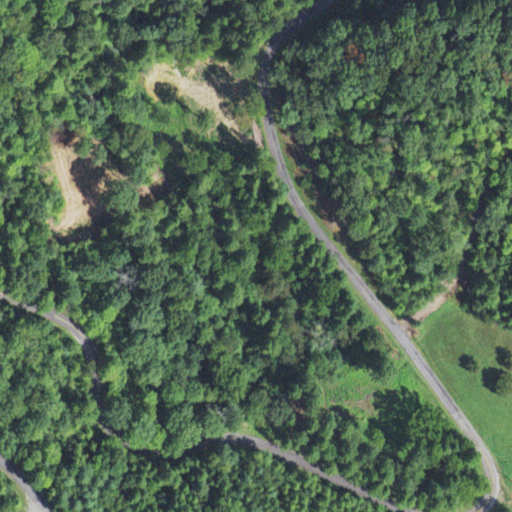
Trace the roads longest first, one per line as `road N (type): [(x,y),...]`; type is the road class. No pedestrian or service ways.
road 1 (residential): [(0,464),(15,303),(73,333),(89,359),(105,432),(128,455),(160,464),(275,464),(382,511)]
road 2 (residential): [(341,0),(267,72),(267,123),(302,214),(432,386),(455,447)]
